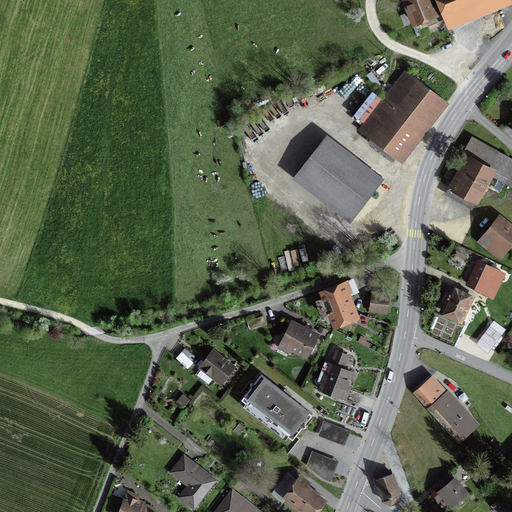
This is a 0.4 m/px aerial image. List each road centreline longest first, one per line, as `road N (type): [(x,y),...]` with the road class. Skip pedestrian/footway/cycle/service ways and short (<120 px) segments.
road 1 (secondary): [(405,333),(422,188),(431,153),(460,103)]
road 2 (secondary): [(355,488),(405,333)]
road 3 (unknown): [(298,163),(325,135),(350,134),(422,188)]
